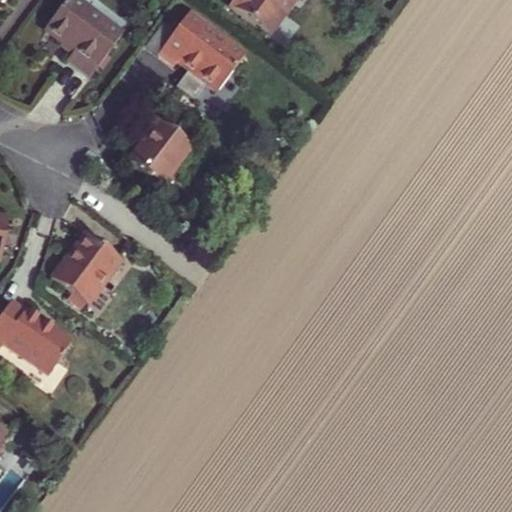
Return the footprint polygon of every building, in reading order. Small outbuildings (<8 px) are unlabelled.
[(106,57),(121,36),(72,0),(67,0),(43,32),(73,54),(66,63),(89,80),(97,69),(106,57)] [(233,0),(228,7),(267,37),(294,0),(296,2),(297,0),(233,0)] [(158,56),(156,57),(172,69),(176,65),(187,73),(174,90),(192,103),(205,86),(216,95),(244,57),(187,15),(172,36),(158,56)] [(146,47),(158,56),(172,36),(160,27),(146,47)] [(106,57),(97,69),(102,72),(111,60),(106,57)] [(126,163),(161,189),(191,149),(185,145),(168,132),(156,123),(126,163)] [(168,132),(185,145),(189,139),(172,126),(168,132)] [(64,268),(86,239),(83,236),(61,266),(64,268)] [(101,288),(119,264),(86,239),(64,268),(61,266),(50,281),(70,297),(83,306),(84,307),(99,287),(101,288)] [(78,313),(83,306),(70,297),(65,303),(78,313)] [(0,348),(1,347),(47,378),(71,344),(24,312),(23,313),(10,304),(0,317),(0,348)] [(0,428),(0,448),(9,436),(0,428)]
